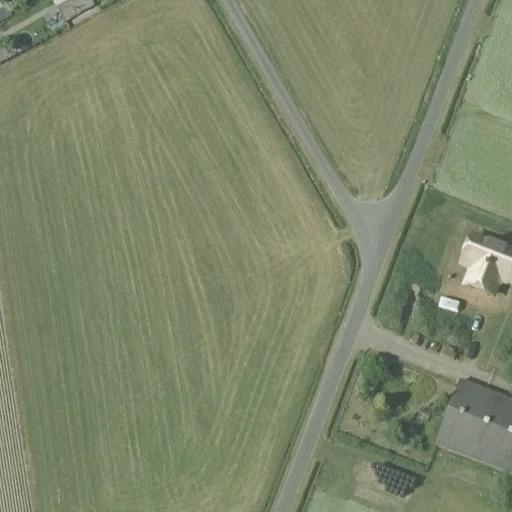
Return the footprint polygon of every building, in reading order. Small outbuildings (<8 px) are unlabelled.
[(0,0),(0,23),(12,17),(1,0),(0,0)] [(91,0),(67,0),(56,7),(64,20),(93,3),(91,0)] [(497,286),(507,284),(511,285),(511,255),(472,240),(462,267),(471,271),(465,287),(492,298),(497,286)] [(435,297),(432,306),(451,314),(455,305),(435,297)] [(511,358),(495,351),(489,366),(502,372),(500,377),(511,382),(511,358)] [(511,401),(460,382),(435,447),(511,476),(511,401)]
